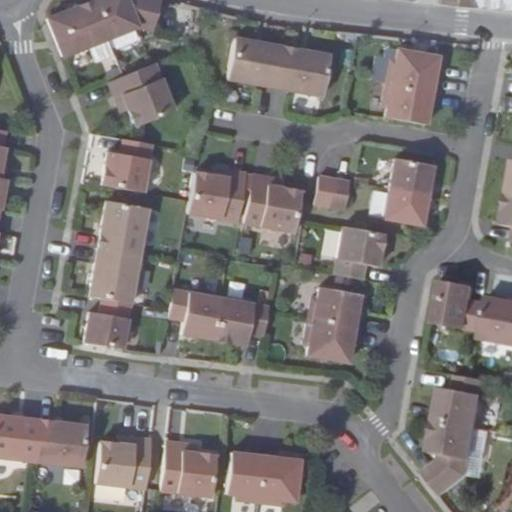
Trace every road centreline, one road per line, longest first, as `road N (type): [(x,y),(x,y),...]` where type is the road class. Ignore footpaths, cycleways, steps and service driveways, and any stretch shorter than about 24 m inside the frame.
road 1 (residential): [(10,372),(52,134),(8,9)]
road 2 (residential): [(356,448),(330,415),(10,372)]
road 3 (residential): [(216,121),(471,150)]
road 4 (residential): [(356,448),(382,424),(411,266),(440,240)]
road 5 (tertiary): [(298,0),(490,23)]
road 6 (residential): [(471,150),(490,23)]
